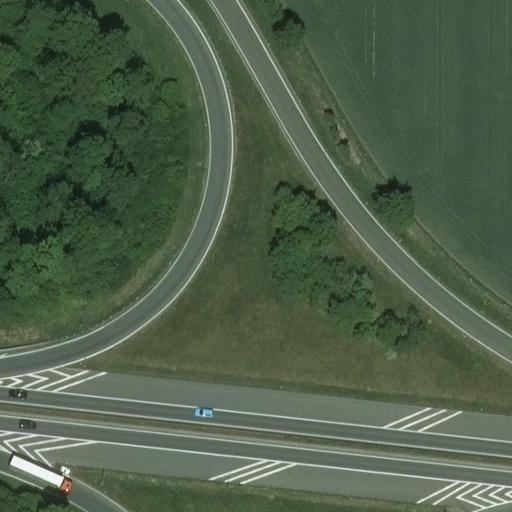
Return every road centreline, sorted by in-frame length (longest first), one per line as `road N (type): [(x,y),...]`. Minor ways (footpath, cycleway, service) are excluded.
road 1 (trunk): [(0,423),(511,487)]
road 2 (trunk): [(511,443),(0,380)]
road 3 (motorway): [(162,0),(187,28),(214,90),(222,151),(206,228),(150,302),(87,344),(0,361)]
road 4 (motorway): [(511,350),(427,287),(360,220),(220,0)]
road 5 (motorway): [(0,454),(113,511)]
